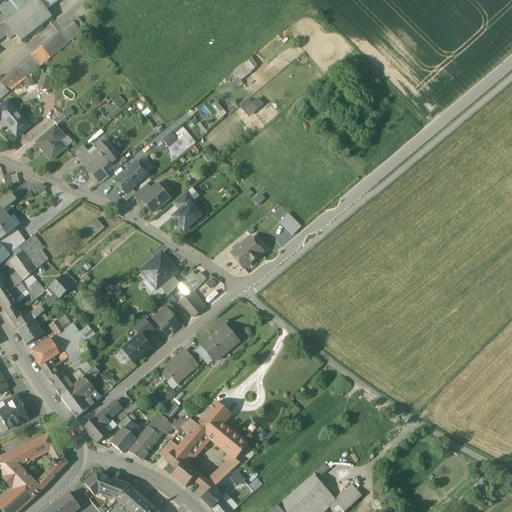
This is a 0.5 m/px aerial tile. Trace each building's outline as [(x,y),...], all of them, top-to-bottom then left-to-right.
[(13,0),(0,10),(0,26),(34,0),(13,0)] [(35,0),(34,0),(0,26),(0,41),(4,39),(8,43),(18,35),(46,13),(35,0)] [(46,13),(18,35),(24,42),(55,16),(50,10),(46,13)] [(0,81),(0,82),(9,93),(86,29),(77,18),(0,81)] [(240,80),(256,70),(250,60),(234,70),(240,80)] [(49,90),(53,75),(41,73),(38,87),(49,90)] [(0,82),(0,100),(9,93),(0,82)] [(107,105),(113,113),(126,103),(120,95),(107,105)] [(240,107),(250,117),(259,108),(250,98),(240,107)] [(22,121),(13,110),(14,109),(8,101),(0,108),(0,121),(3,119),(12,129),(10,131),(16,138),(29,127),(23,119),(22,121)] [(62,114),(53,121),(57,126),(65,119),(62,114)] [(55,127),(36,144),(51,161),(65,149),(57,139),(62,135),(55,127)] [(177,141),(171,134),(163,141),(169,148),(177,141)] [(100,143),(89,152),(83,146),(73,154),(80,162),(82,160),(88,168),(108,151),(100,143)] [(108,151),(88,168),(95,175),(92,177),(99,185),(109,177),(103,170),(115,160),(108,151)] [(136,162),(113,182),(125,195),(148,176),(136,162)] [(147,185),(133,196),(138,202),(140,201),(139,200),(151,190),(147,185)] [(151,190),(139,200),(140,201),(141,202),(143,203),(152,213),(169,200),(165,195),(162,195),(156,188),(158,186),(157,185),(151,190)] [(186,193),(173,204),(180,212),(189,204),(190,205),(193,201),(190,198),(186,193)] [(196,193),(190,198),(193,201),(199,197),(196,193)] [(11,195),(2,201),(7,208),(16,201),(11,195)] [(16,229),(3,212),(7,208),(2,201),(0,203),(0,240),(15,229),(16,229)] [(180,212),(172,218),(178,225),(184,231),(200,217),(190,205),(189,204),(180,212)] [(288,215),(279,224),(291,236),(300,227),(288,215)] [(97,220),(78,235),(86,244),(104,229),(97,220)] [(184,231),(178,225),(176,227),(175,230),(178,233),(181,233),(184,231)] [(0,279),(2,278),(6,284),(13,278),(18,275),(10,264),(7,266),(1,264),(10,256),(15,251),(25,242),(15,229),(0,240),(0,279)] [(34,236),(26,241),(25,242),(15,251),(20,256),(23,254),(35,271),(44,263),(37,254),(45,249),(34,236)] [(250,238),(231,254),(243,268),(251,262),(251,263),(257,258),(256,257),(262,252),(250,238)] [(15,251),(10,256),(1,264),(7,266),(10,264),(9,263),(20,256),(15,251)] [(35,271),(23,254),(20,256),(9,263),(10,264),(18,275),(23,282),(30,275),(35,271)] [(177,272),(161,254),(141,272),(156,290),(172,276),(177,272)] [(177,287),(185,297),(192,291),(193,292),(205,280),(200,274),(197,277),(192,272),(177,287)] [(13,278),(6,284),(2,278),(0,279),(0,281),(4,288),(0,290),(7,289),(9,293),(10,294),(20,284),(23,282),(18,275),(13,278)] [(30,275),(23,282),(20,284),(25,289),(26,291),(37,282),(30,275)] [(172,276),(159,288),(167,297),(179,285),(172,276)] [(72,288),(62,277),(49,288),(55,295),(60,299),(72,288)] [(45,292),(37,282),(26,291),(34,300),(45,292)] [(10,294),(9,293),(7,289),(0,290),(0,304),(9,318),(17,313),(13,307),(17,304),(14,300),(25,289),(20,284),(10,294)] [(185,297),(180,301),(195,318),(206,307),(203,304),(193,292),(192,291),(185,297)] [(55,295),(47,302),(51,307),(60,299),(55,295)] [(47,302),(40,308),(44,312),(51,307),(47,302)] [(180,317),(169,303),(163,307),(167,311),(175,321),(180,317)] [(29,314),(21,319),(17,313),(9,318),(18,332),(33,322),(34,322),(33,321),(44,312),(40,308),(30,316),(29,314)] [(167,311),(155,321),(166,335),(179,325),(175,321),(167,311)] [(145,319),(133,329),(139,337),(140,336),(143,339),(154,330),(145,319)] [(57,321),(50,327),(56,337),(64,332),(57,321)] [(33,322),(18,332),(26,346),(42,336),(33,322)] [(224,325),(200,346),(201,347),(213,361),(214,363),(238,342),(224,325)] [(84,342),(96,337),(91,326),(79,331),(84,342)] [(65,333),(55,339),(49,339),(53,345),(57,342),(68,358),(78,352),(65,333)] [(139,337),(122,351),(133,363),(150,349),(143,339),(140,336),(139,337)] [(49,339),(39,346),(30,352),(40,367),(59,355),(53,345),(49,339)] [(213,361),(201,347),(196,351),(203,359),(208,365),(213,361)] [(196,351),(195,350),(188,355),(196,365),(195,365),(196,366),(203,359),(196,351)] [(184,351),(175,358),(175,357),(171,361),(172,361),(164,368),(165,369),(160,375),(167,383),(173,378),(177,383),(186,376),(184,374),(195,365),(196,365),(188,355),(184,351)] [(78,352),(68,358),(75,369),(84,361),(78,352)] [(84,365),(80,368),(81,369),(79,371),(83,376),(89,371),(84,365)] [(89,371),(83,376),(84,377),(83,378),(89,384),(97,377),(95,376),(99,373),(94,367),(89,371)] [(53,368),(45,374),(49,381),(57,375),(53,368)] [(77,369),(70,377),(69,376),(66,378),(72,387),(83,378),(84,377),(83,376),(79,371),(77,369)] [(57,375),(49,381),(61,398),(72,387),(66,378),(61,372),(57,375)] [(72,387),(61,398),(76,419),(93,404),(86,396),(94,390),(89,384),(83,378),(72,387)] [(182,392),(172,403),(177,408),(187,397),(182,392)] [(16,395),(4,401),(7,408),(9,412),(19,406),(21,405),(16,395)] [(114,402),(101,413),(107,420),(109,419),(121,409),(114,402)] [(248,444),(223,424),(231,415),(216,403),(197,426),(195,428),(210,440),(228,455),(235,460),(248,444)] [(19,406),(9,412),(7,408),(0,411),(0,414),(3,419),(2,422),(4,425),(7,426),(9,430),(26,420),(19,406)] [(101,413),(83,428),(97,444),(109,434),(103,428),(109,423),(107,420),(101,413)] [(159,416),(148,427),(157,435),(162,430),(167,435),(173,428),(159,416)] [(127,418),(118,426),(123,431),(131,423),(127,418)] [(190,420),(181,429),(186,434),(195,424),(190,420)] [(245,430),(262,439),(267,431),(250,422),(245,430)] [(123,431),(111,444),(123,454),(142,433),(131,423),(123,431)] [(176,446),(171,452),(183,461),(188,465),(210,440),(195,428),(197,426),(195,424),(186,434),(189,436),(178,448),(176,446)] [(148,427),(127,451),(142,461),(154,444),(152,442),(157,435),(148,427)] [(50,433),(21,447),(28,461),(47,451),(57,446),(50,433)] [(170,441),(159,455),(165,460),(171,452),(176,446),(170,441)] [(53,461),(62,456),(57,446),(47,451),(53,461)] [(21,447),(0,457),(0,459),(7,474),(19,466),(28,461),(21,447)] [(250,450),(239,459),(242,462),(253,454),(250,450)] [(183,461),(171,452),(165,460),(176,469),(183,461)] [(235,460),(228,455),(227,457),(226,464),(207,481),(214,487),(233,470),(237,466),(238,465),(234,462),(235,460)] [(54,466),(36,483),(41,492),(66,465),(66,464),(62,456),(53,461),(52,462),(52,463),(52,464),(52,465),(53,466),(54,466)] [(0,459),(0,474),(13,490),(0,501),(0,508),(3,511),(18,511),(26,505),(41,492),(36,483),(21,469),(19,466),(7,474),(0,459)] [(188,465),(183,461),(176,469),(171,476),(185,488),(192,480),(198,473),(188,465)] [(326,463),(318,471),(322,475),(330,468),(326,463)] [(237,466),(233,470),(238,475),(242,471),(237,466)] [(214,487),(213,488),(216,491),(220,487),(222,490),(231,481),(236,486),(243,480),(238,475),(233,470),(214,487)] [(205,480),(198,473),(192,480),(200,486),(205,480)] [(128,487),(97,475),(85,485),(94,497),(99,493),(117,500),(128,487)] [(298,488),(289,496),(295,503),(318,483),(312,477),(298,489),(298,488)] [(207,481),(205,480),(200,486),(208,493),(213,488),(214,487),(207,481)] [(254,492),(243,480),(236,486),(248,498),(254,492)] [(325,511),(330,508),(329,506),(334,501),(318,483),(295,503),(303,511),(325,511)] [(334,501),(329,506),(330,508),(333,511),(343,511),(361,496),(351,485),(334,501)] [(156,511),(128,487),(117,500),(129,511),(156,511)] [(208,493),(201,499),(211,510),(221,501),(223,498),(216,491),(213,488),(208,493)] [(68,494),(59,500),(60,501),(53,507),(57,511),(73,511),(79,508),(68,494)] [(303,511),(295,503),(289,496),(282,502),(291,511),(303,511)] [(221,501),(211,510),(212,511),(231,511),(229,510),(221,501)] [(291,511),(282,502),(272,511),(291,511)]
